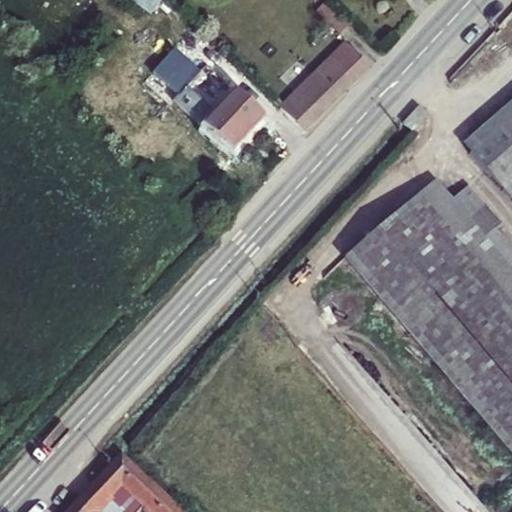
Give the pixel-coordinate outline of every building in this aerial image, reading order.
[(368,0),(341,0),(355,14),(368,0)] [(366,65),(355,54),(342,41),(276,108),(293,124),(301,130),(366,65)] [(218,88),(208,78),(197,91),(206,101),(218,88)] [(218,88),(206,101),(214,109),(228,98),(218,88)] [(418,107),(403,124),(411,131),(426,115),(418,107)] [(198,111),(187,123),(241,174),(272,142),(244,112),(223,135),(198,111)] [(511,206),(511,131),(475,165),(511,206)] [(511,256),(442,177),(355,255),(511,433),(511,256)] [(227,208),(220,201),(214,207),(220,214),(227,208)] [(176,511),(137,475),(100,511),(131,511),(140,503),(149,511),(176,511)]
